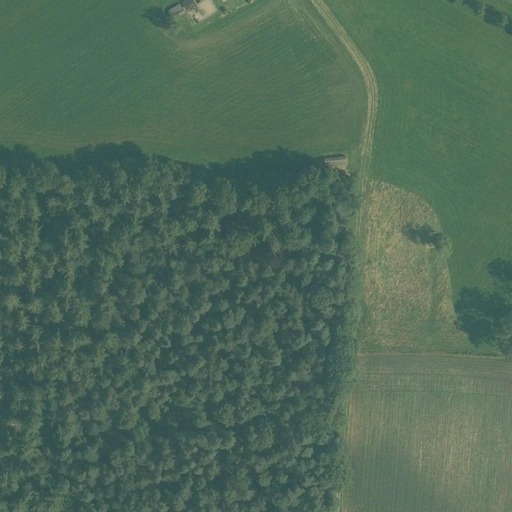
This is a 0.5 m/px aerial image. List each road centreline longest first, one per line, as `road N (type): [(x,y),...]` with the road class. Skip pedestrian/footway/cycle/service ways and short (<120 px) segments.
road 1 (track): [(0,430),(340,419)]
road 2 (track): [(358,216),(333,511)]
road 3 (track): [(314,0),(369,83),(358,216)]
